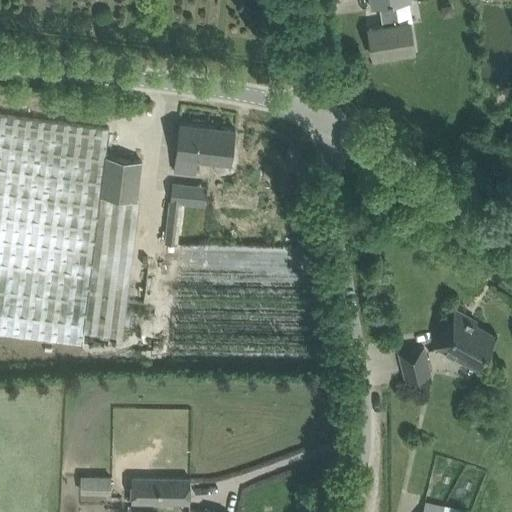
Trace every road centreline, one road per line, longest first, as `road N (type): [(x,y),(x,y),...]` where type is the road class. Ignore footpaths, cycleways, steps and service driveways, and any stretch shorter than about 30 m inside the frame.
road 1 (unclassified): [(352,511),(366,421),(316,116)]
road 2 (unclassified): [(316,116),(255,96),(0,62)]
road 3 (unclassified): [(511,254),(368,140),(316,116)]
